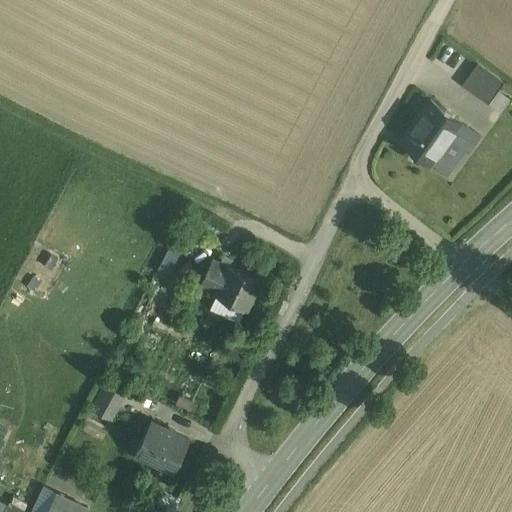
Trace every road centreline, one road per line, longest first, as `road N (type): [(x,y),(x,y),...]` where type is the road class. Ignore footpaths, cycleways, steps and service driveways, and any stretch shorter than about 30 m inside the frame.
road 1 (unclassified): [(352,181),(228,444),(275,475)]
road 2 (secondary): [(462,264),(275,475)]
road 3 (unclassified): [(352,181),(448,0)]
road 4 (unclassified): [(462,264),(352,181)]
